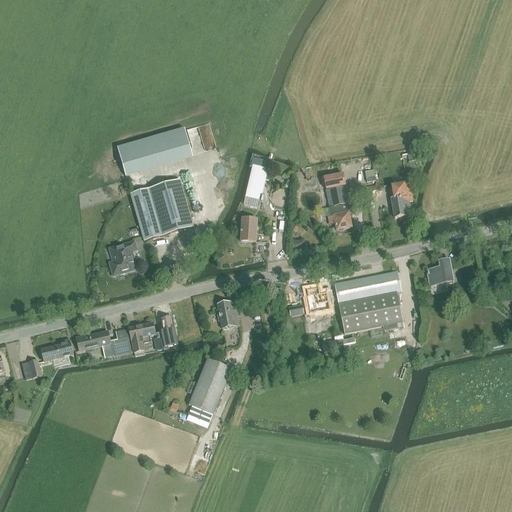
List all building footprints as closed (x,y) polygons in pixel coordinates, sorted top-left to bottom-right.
[(117,149),(126,180),(192,160),(183,130),(117,149)] [(250,160),(264,163),(265,156),(251,153),(250,160)] [(253,168),(244,205),(257,208),(261,195),(266,171),(253,168)] [(375,171),(366,173),(368,183),(376,182),(375,171)] [(378,174),(381,184),(387,183),(384,172),(378,174)] [(344,175),(324,179),(327,191),(346,187),(344,175)] [(131,195),(139,224),(145,243),(193,229),(191,221),(204,217),(192,177),(131,195)] [(141,189),(148,187),(147,178),(139,179),(141,189)] [(394,199),(391,200),(395,219),(395,220),(407,218),(407,217),(406,213),(411,213),(409,203),(413,202),(410,186),(406,187),(405,185),(392,187),(394,199)] [(346,187),(327,191),(332,216),(334,216),(335,224),(337,231),(338,231),(340,232),(344,231),(344,230),(352,228),(349,212),(351,212),(346,187)] [(288,193),(272,192),(271,203),(287,204),(288,193)] [(257,221),(241,220),(240,242),(256,243),(257,221)] [(141,236),(133,240),(138,250),(146,246),(141,236)] [(110,267),(112,275),(115,277),(123,274),(125,272),(135,269),(131,253),(136,252),(133,243),(112,250),(114,257),(111,258),(113,264),(111,264),(110,267)] [(448,291),(447,284),(453,282),(450,262),(442,264),(443,270),(427,273),(430,286),(431,288),(432,294),(448,291)] [(334,286),(335,288),(329,289),(332,307),(338,305),(344,336),(404,324),(398,294),(401,293),(397,273),(334,286)] [(324,305),(323,296),(320,297),(319,288),(305,291),(307,299),(305,299),(307,309),(309,308),(310,313),(323,311),(322,305),(324,305)] [(217,312),(219,323),(221,323),(223,331),(240,327),(235,302),(218,306),(219,312),(217,312)] [(302,306),(289,309),(291,318),(304,315),(302,306)] [(165,338),(160,339),(163,350),(178,347),(177,338),(176,336),(175,336),(171,319),(162,321),(165,338)] [(137,328),(129,329),(131,341),(134,354),(135,357),(135,358),(145,356),(145,355),(144,352),(145,352),(143,345),(150,343),(149,338),(155,337),(152,324),(137,328)] [(108,333),(76,340),(79,353),(102,348),(111,346),(113,357),(114,359),(132,355),(126,331),(116,333),(117,342),(110,343),(108,333)] [(64,345),(42,351),(45,363),(54,361),(68,357),(73,356),(69,341),(63,342),(64,345)] [(323,346),(325,357),(345,353),(342,342),(323,346)] [(208,360),(189,406),(192,407),(214,416),(232,370),(208,360)] [(38,362),(29,364),(33,380),(42,378),(38,362)] [(192,407),(188,419),(209,428),(214,416),(192,407)]
